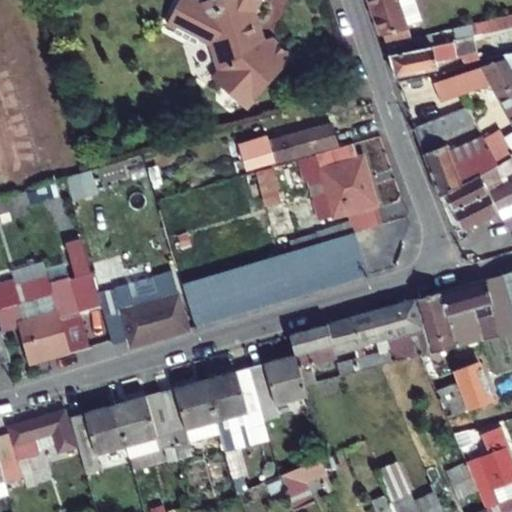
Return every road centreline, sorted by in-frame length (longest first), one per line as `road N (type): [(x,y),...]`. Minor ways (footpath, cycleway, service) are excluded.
road 1 (residential): [(446,276),(0,401)]
road 2 (residential): [(354,0),(446,276)]
